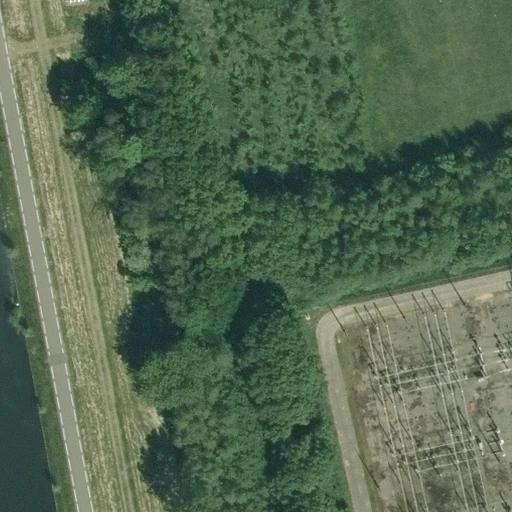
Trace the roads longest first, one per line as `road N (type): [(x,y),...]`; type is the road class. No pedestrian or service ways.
road 1 (track): [(33,0),(128,511)]
road 2 (unclassified): [(83,511),(0,63)]
